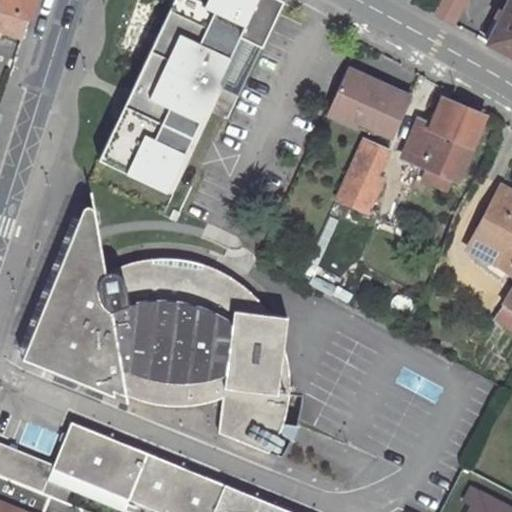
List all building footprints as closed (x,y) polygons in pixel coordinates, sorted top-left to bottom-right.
[(0,0),(0,32),(20,39),(32,0),(0,0)] [(265,40),(284,1),(283,0),(182,0),(169,29),(162,26),(132,90),(138,93),(124,124),(117,121),(98,160),(166,192),(185,153),(178,149),(185,134),(193,118),(199,121),(239,36),(243,29),(265,40)] [(182,0),(173,0),(162,26),(169,29),(182,0)] [(443,0),(438,17),(463,24),(470,0),(443,0)] [(511,57),(511,0),(510,0),(488,44),(511,57)] [(265,40),(243,29),(239,36),(262,47),(265,40)] [(349,68),(328,112),(328,113),(376,136),(378,131),(368,126),(359,122),(364,113),(351,107),(366,76),(349,68)] [(366,76),(351,107),(364,113),(359,122),(368,126),(378,131),(393,138),(411,98),(366,76)] [(138,93),(132,90),(117,121),(124,124),(138,93)] [(436,128),(473,144),(487,113),(449,96),(437,126),(436,128)] [(192,137),(199,121),(193,118),(185,134),(192,137)] [(473,144),(436,128),(437,126),(430,123),(419,119),(402,157),(430,169),(451,179),(457,181),(473,144)] [(185,153),(192,137),(185,134),(178,149),(185,153)] [(364,141),(337,199),(369,214),(383,181),(378,178),(390,152),(387,151),(364,141)] [(424,181),(447,191),(451,179),(430,169),(424,181)] [(511,192),(502,187),(469,250),(498,266),(511,276),(511,192)] [(173,210),(169,218),(175,221),(179,213),(173,210)] [(79,219),(23,360),(116,398),(116,391),(56,367),(52,365),(49,361),(46,357),(46,352),(46,348),(49,344),(52,340),(56,338),(61,338),(66,338),(73,341),(77,333),(71,330),(66,325),(64,319),(65,313),(67,307),(72,303),(78,300),(84,300),(90,303),(95,308),(102,303),(99,299),(98,296),(97,291),(97,287),(98,283),(100,280),(103,277),(106,274),(98,225),(79,219)] [(133,399),(155,405),(157,406),(177,407),(193,407),(210,403),(223,399),(218,434),(269,455),(277,442),(282,429),(287,414),(289,402),(290,396),(278,394),(289,318),(228,309),(232,277),(216,268),(198,263),(187,260),(175,259),(166,259),(150,260),(135,262),(124,266),(115,269),(114,272),(109,273),(106,274),(103,277),(100,280),(98,283),(97,287),(97,291),(98,296),(99,299),(102,303),(95,308),(90,303),(84,300),(78,300),(72,303),(67,307),(65,313),(64,319),(66,325),(71,330),(77,333),(73,341),(66,338),(61,338),(56,338),(52,340),(49,344),(46,348),(46,352),(46,357),(49,361),(52,365),(56,367),(116,391),(133,399)] [(501,308),(511,314),(511,294),(506,304),(504,303),(501,308)] [(494,320),(511,332),(511,314),(501,308),(494,320)] [(289,511),(72,423),(55,466),(0,443),(0,475),(44,493),(54,470),(77,480),(155,511),(289,511)] [(77,480),(54,470),(44,493),(67,503),(77,480)] [(0,475),(0,511),(83,511),(84,510),(67,503),(44,493),(0,475)] [(511,511),(511,504),(472,486),(464,502),(474,506),(471,511),(511,511)]
